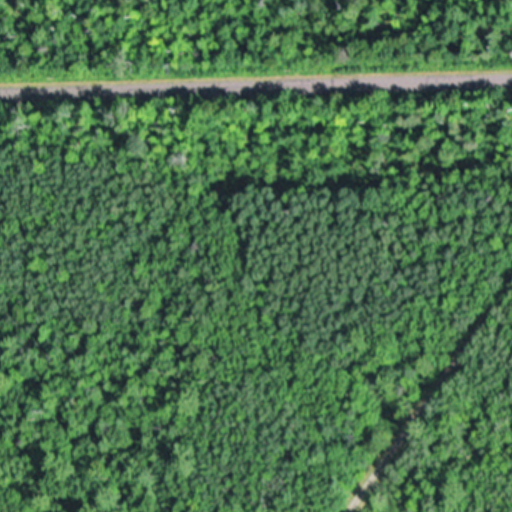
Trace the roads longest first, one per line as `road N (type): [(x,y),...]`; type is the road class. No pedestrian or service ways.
road 1 (residential): [(0,84),(511,74)]
road 2 (track): [(511,268),(336,511)]
